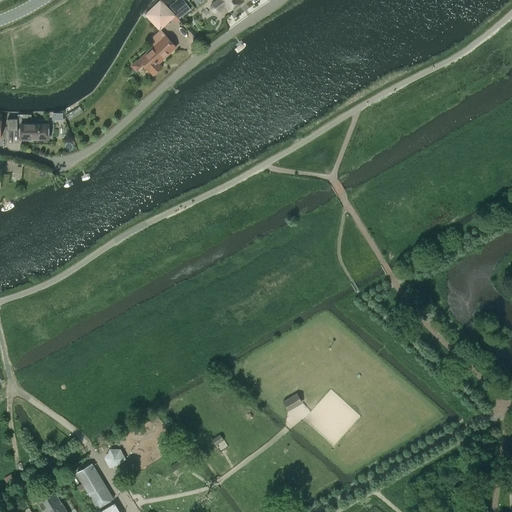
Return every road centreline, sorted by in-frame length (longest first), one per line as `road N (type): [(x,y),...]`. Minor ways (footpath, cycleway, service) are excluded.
road 1 (unclassified): [(0,301),(261,166),(462,51),(511,13)]
road 2 (residential): [(0,150),(66,161),(89,153),(218,41),(279,0)]
